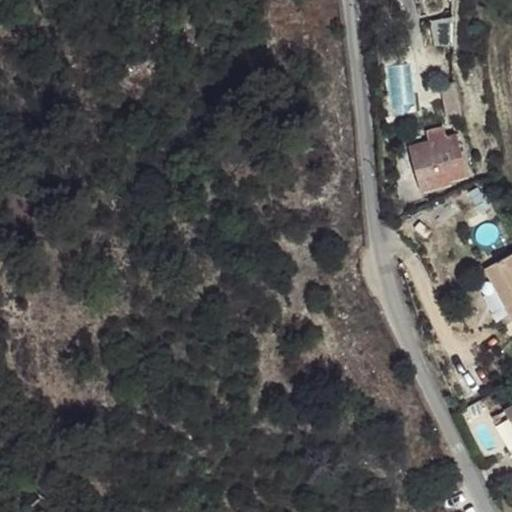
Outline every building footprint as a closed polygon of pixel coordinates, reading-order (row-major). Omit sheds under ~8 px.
[(430,20),(435,46),(453,46),(453,17),(430,20)] [(442,84),(449,120),(462,118),(455,82),(442,84)] [(409,148),(421,192),(452,184),(451,181),(468,176),(457,134),(445,137),(443,128),(428,132),(430,142),(409,148)] [(469,192),(480,212),(490,207),(482,192),(481,193),(478,188),(469,192)] [(432,231),(420,222),(415,228),(426,237),(432,231)] [(511,254),(485,269),(506,308),(511,304),(511,254)]
